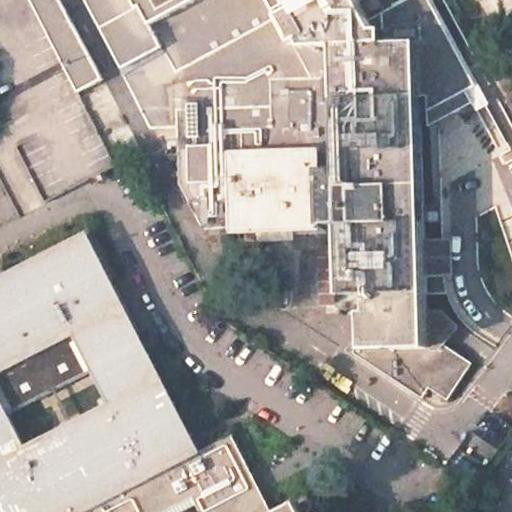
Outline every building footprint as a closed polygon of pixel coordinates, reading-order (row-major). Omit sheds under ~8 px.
[(0,183),(18,217),(115,167),(28,0),(0,0),(0,114),(4,123),(0,124),(0,183)] [(102,81),(59,0),(31,0),(80,92),(102,81)] [(86,0),(121,70),(152,129),(179,128),(180,149),(169,149),(169,156),(180,156),(181,184),(203,228),(231,228),(232,233),(325,230),(325,227),(342,226),(344,297),(362,296),(365,334),(354,352),(423,397),(430,387),(451,400),(473,361),(429,332),(429,315),(428,295),(447,294),(444,266),(444,239),(426,239),(422,118),(421,96),(468,72),(428,0),(408,0),(377,16),(369,0),(86,0)] [(491,113),(468,72),(421,96),(422,118),(435,143),(462,129),(491,113)] [(272,511),(253,475),(233,437),(201,453),(87,511),(272,511)] [(304,511),(300,502),(280,511),(304,511)]
